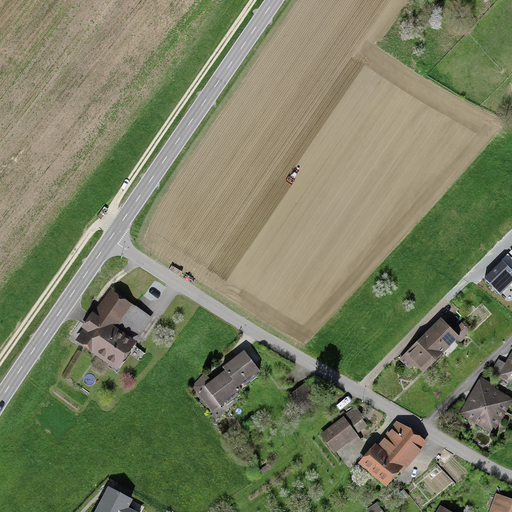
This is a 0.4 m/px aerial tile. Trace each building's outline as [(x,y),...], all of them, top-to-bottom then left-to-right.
[(485,279),(501,295),(511,283),(511,270),(507,266),(502,261),(485,279)] [(150,318),(114,293),(96,319),(92,316),(86,326),(89,328),(80,340),(117,365),(150,318)] [(455,337),(440,322),(408,354),(407,353),(400,359),(409,368),(416,362),(423,369),(455,337)] [(223,367),(239,387),(259,370),(244,350),(223,367)] [(211,393),(205,386),(208,384),(206,381),(201,376),(192,386),(198,392),(213,412),(241,390),(239,387),(225,370),(212,380),(217,388),(211,393)] [(301,412),(303,413),(319,400),(305,382),(289,395),(289,397),(301,412)] [(507,401),(481,386),(465,412),(492,428),(507,401)] [(340,414),(343,419),(322,434),(333,450),(354,434),(349,427),(362,417),(356,409),(346,416),(343,412),(340,414)] [(410,452),(413,454),(425,441),(411,429),(398,422),(364,462),(386,481),(410,452)] [(134,511),(127,508),(131,500),(109,488),(96,511),(134,511)] [(511,511),(511,502),(498,497),(492,511),(511,511)] [(380,511),(382,511),(377,503),(367,510),(368,511),(380,511)]
